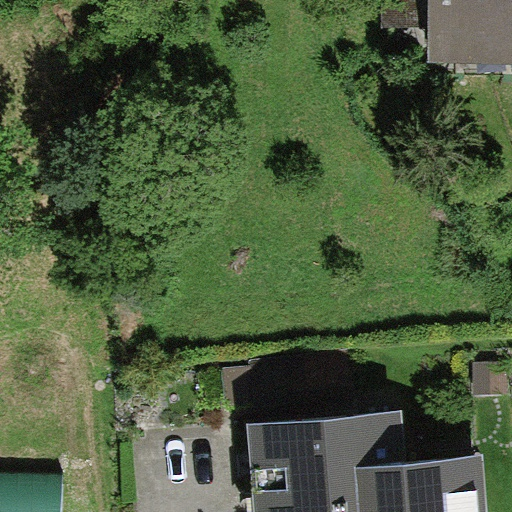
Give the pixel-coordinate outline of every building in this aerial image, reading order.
[(430,57),(511,58),(511,0),(386,0),(386,28),(430,29),(430,57)] [(236,366),(239,408),(352,400),(349,358),(236,366)] [(509,363),(475,363),(475,395),(509,395),(509,363)] [(403,412),(247,425),(253,511),(489,511),(485,458),(408,464),(403,412)] [(0,511),(68,511),(69,477),(0,476),(0,511)]
